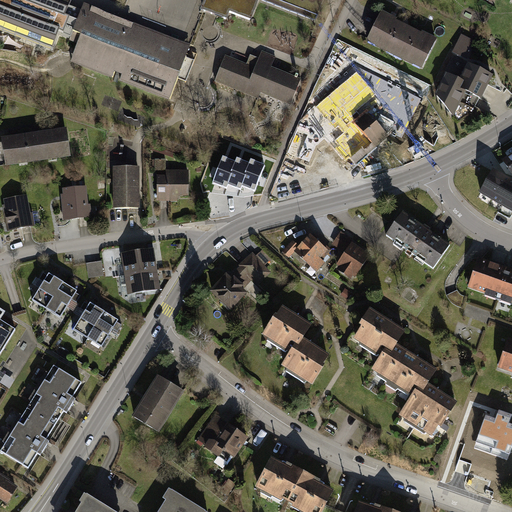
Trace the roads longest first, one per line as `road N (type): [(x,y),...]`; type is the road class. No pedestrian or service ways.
road 1 (residential): [(155,327),(308,443),(493,511)]
road 2 (tertiary): [(433,167),(252,220),(209,245)]
road 3 (tertiary): [(155,327),(41,511)]
road 4 (residential): [(0,259),(178,233),(209,245)]
